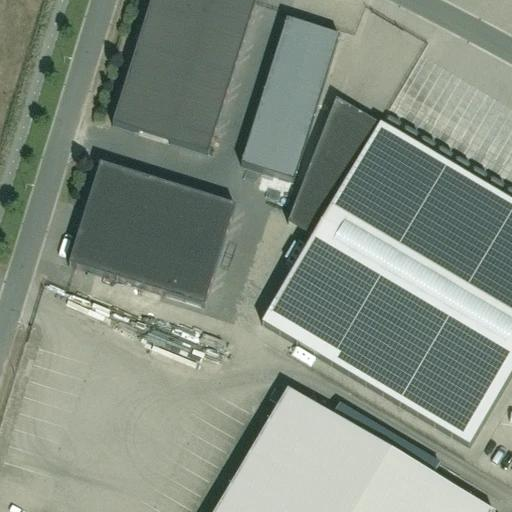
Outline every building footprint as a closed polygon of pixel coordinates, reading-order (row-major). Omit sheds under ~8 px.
[(152,0),(112,128),(208,158),(256,4),(242,0),(152,0)] [(339,39),(286,23),(241,168),(294,185),(339,39)] [(470,450),(511,379),(511,206),(380,128),(262,328),(470,450)] [(235,209),(100,167),(69,268),(204,310),(235,209)] [(486,511),(287,394),(216,511),(486,511)]
